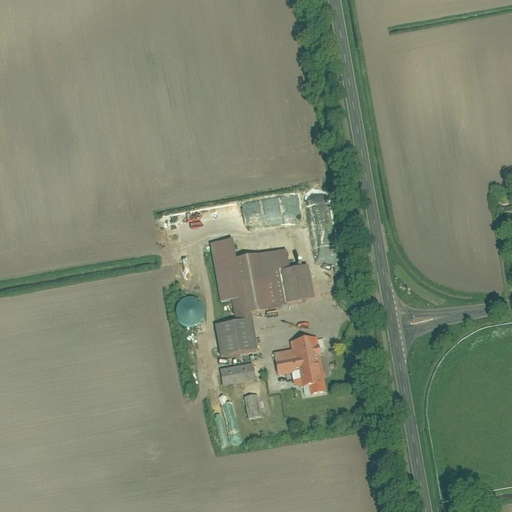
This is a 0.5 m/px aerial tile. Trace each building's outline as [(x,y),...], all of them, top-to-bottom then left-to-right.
[(237,241),(213,245),(226,321),(238,319),(256,316),(286,311),(285,306),(318,300),(313,267),(293,271),(290,252),(241,261),(237,241)] [(205,321),(207,317),(207,312),(206,307),(203,303),(198,301),(194,300),(189,300),(184,303),(181,306),(179,311),(179,316),(181,321),(184,325),(188,327),(193,328),(198,327),(202,325),(205,321)] [(217,327),(222,358),(262,351),(257,320),(239,324),(217,327)] [(319,339),(294,343),(296,353),(278,356),(282,378),(304,374),(306,389),(327,386),(319,339)] [(257,367),(223,373),(225,388),(259,382),(257,367)] [(262,397),(247,399),(251,421),(266,418),(262,397)] [(236,417),(226,419),(231,447),(242,445),(236,417)]
